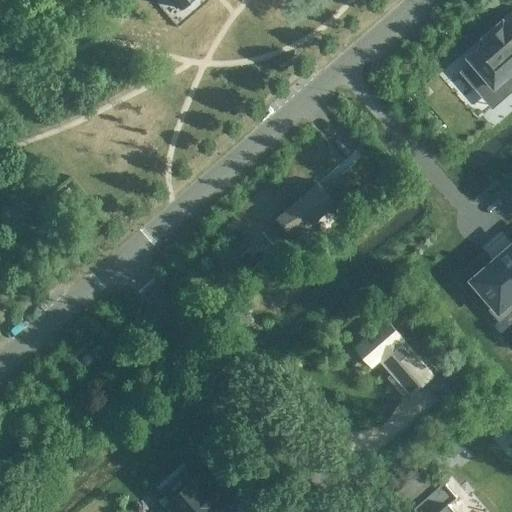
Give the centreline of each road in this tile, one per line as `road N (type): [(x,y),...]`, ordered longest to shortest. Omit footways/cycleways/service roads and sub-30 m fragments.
road 1 (residential): [(121,260),(420,0)]
road 2 (residential): [(121,260),(333,497)]
road 3 (residential): [(0,365),(121,260)]
road 4 (unknown): [(339,69),(421,159)]
